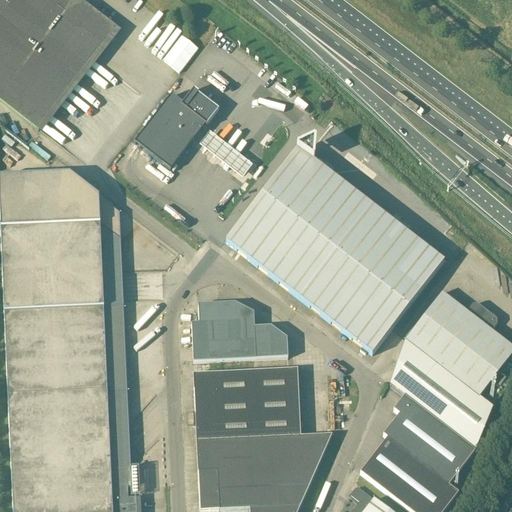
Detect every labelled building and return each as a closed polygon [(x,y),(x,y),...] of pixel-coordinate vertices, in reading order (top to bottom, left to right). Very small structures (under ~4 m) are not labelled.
[(0,0),(0,101),(38,132),(116,32),(75,0),(0,0)] [(180,75),(200,51),(183,38),(164,62),(180,75)] [(200,96),(194,91),(182,106),(171,97),(134,145),(170,172),(205,127),(207,129),(207,128),(205,127),(217,112),(199,98),(200,96)] [(210,135),(200,148),(243,181),(253,168),(210,135)] [(367,354),(372,358),(444,265),(304,157),(297,152),(225,245),(362,350),(360,352),(365,356),(367,354)] [(99,227),(0,231),(0,245),(12,511),(140,511),(140,500),(128,501),(127,489),(131,489),(121,274),(120,241),(99,227)] [(511,357),(511,350),(491,334),(497,326),(497,322),(477,307),(473,307),(467,315),(441,296),(405,343),(479,400),(511,357)] [(191,326),(193,365),(288,360),(286,341),(270,329),(254,330),(253,316),(235,306),(198,308),(199,326),(191,326)] [(390,388),(404,399),(475,454),(491,410),(479,400),(405,343),(390,388)] [(288,371),(288,361),(268,362),(269,372),(288,371)] [(298,392),(297,372),(193,377),(197,475),(198,475),(198,495),(200,495),(201,503),(199,503),(199,511),(298,511),(331,438),(300,439),(298,392)] [(387,441),(360,476),(406,511),(445,511),(458,496),(448,488),(475,454),(404,399),(393,413),(398,417),(383,438),(387,441)] [(386,511),(357,489),(351,498),(359,504),(352,511),(386,511)]
